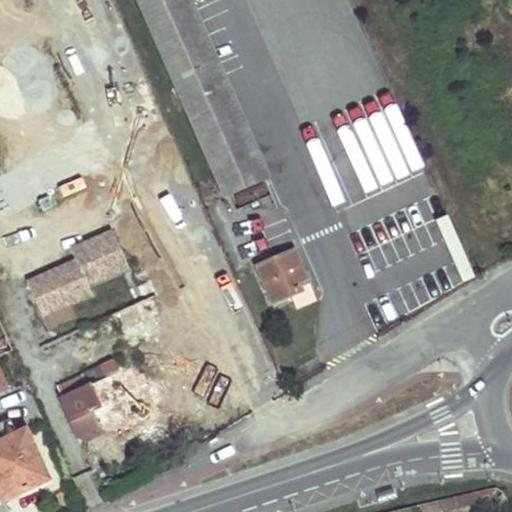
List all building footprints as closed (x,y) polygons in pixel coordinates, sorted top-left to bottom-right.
[(0,0),(0,16),(21,8),(17,0),(0,0)] [(188,0),(140,0),(225,193),(266,176),(188,0)] [(305,147),(334,210),(377,191),(349,128),(305,147)] [(181,171),(170,176),(181,201),(193,195),(181,171)] [(181,201),(173,204),(185,231),(189,230),(193,238),(209,232),(193,195),(181,201)] [(446,217),(433,222),(461,286),(474,281),(446,217)] [(294,247),(258,262),(275,302),(293,294),(292,287),(300,284),(308,280),(294,247)] [(109,317),(131,372),(173,356),(140,270),(120,277),(132,308),(109,317)] [(300,284),(292,287),(293,294),(302,290),(300,284)] [(227,287),(176,310),(184,330),(235,309),(227,287)] [(78,292),(51,304),(69,344),(96,332),(78,292)] [(51,304),(27,314),(45,354),(69,344),(51,304)] [(235,309),(184,330),(186,334),(197,329),(201,338),(223,328),(225,332),(243,324),(235,309)] [(197,329),(186,334),(190,343),(201,338),(197,329)] [(0,362),(0,393),(11,388),(0,362)] [(102,366),(85,374),(90,387),(108,379),(102,366)] [(79,432),(120,414),(138,406),(123,372),(108,379),(90,387),(85,374),(58,387),(72,416),(79,432)] [(83,439),(124,422),(120,414),(79,432),(83,439)] [(27,429),(0,440),(0,489),(22,480),(25,488),(48,478),(27,429)] [(22,480),(0,489),(0,494),(2,498),(25,488),(22,480)]
